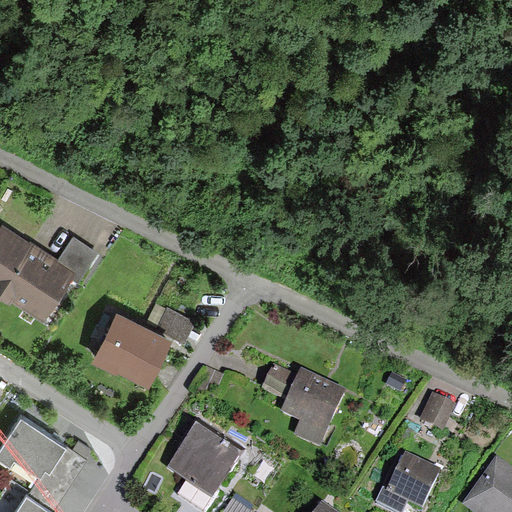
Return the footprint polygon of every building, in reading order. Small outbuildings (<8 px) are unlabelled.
[(0,285),(46,314),(76,265),(48,249),(24,235),(7,222),(0,233),(0,285)] [(85,271),(99,248),(75,233),(48,249),(76,265),(85,271)] [(186,337),(196,316),(169,303),(160,324),(173,330),(186,337)] [(100,349),(153,374),(173,330),(160,324),(120,305),(100,349)] [(300,428),(325,439),(349,386),(305,366),(302,373),(278,362),(269,381),(293,392),(286,407),(305,416),(300,428)] [(447,424),(458,401),(437,391),(426,414),(447,424)] [(172,462),(215,492),(249,445),(205,414),(172,462)] [(84,460),(18,417),(0,444),(0,464),(6,468),(10,462),(36,479),(39,474),(65,490),(84,460)] [(394,485),(429,501),(446,465),(412,449),(394,485)] [(488,511),(511,511),(511,459),(501,453),(469,499),(488,511)] [(39,474),(36,479),(24,498),(22,497),(12,511),(50,511),(65,490),(39,474)] [(225,511),(262,511),(237,495),(225,511)] [(320,511),(348,511),(329,499),(320,511)]
